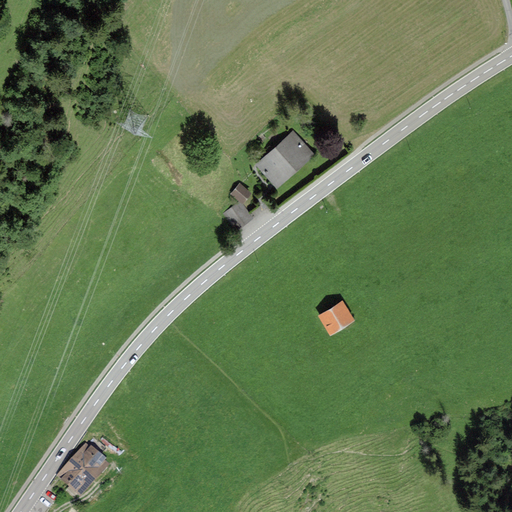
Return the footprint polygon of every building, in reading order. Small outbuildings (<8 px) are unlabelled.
[(293,136),(260,165),(275,182),(308,152),(293,136)] [(242,201),(249,192),(240,185),(233,194),(242,201)] [(249,217),(239,204),(226,213),(236,227),(249,217)] [(343,302),(320,317),(329,332),(352,317),(343,302)] [(59,475),(80,494),(86,487),(85,485),(105,463),(85,445),(59,475)]
